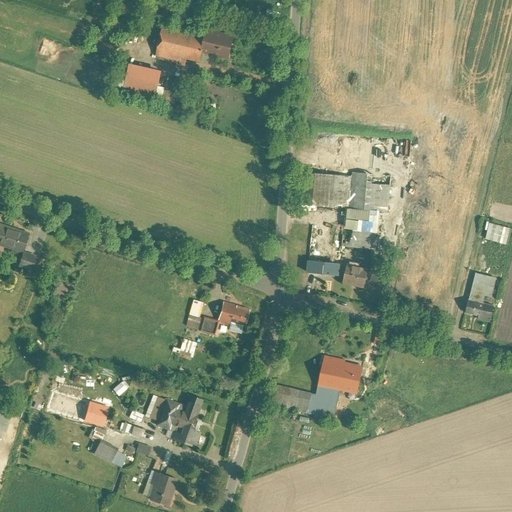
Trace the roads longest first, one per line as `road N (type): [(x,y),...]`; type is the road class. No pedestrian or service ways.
road 1 (unclassified): [(277,291),(296,0)]
road 2 (unclassified): [(0,201),(277,291)]
road 3 (unclassified): [(277,291),(511,348)]
road 4 (unclassified): [(220,511),(277,291)]
